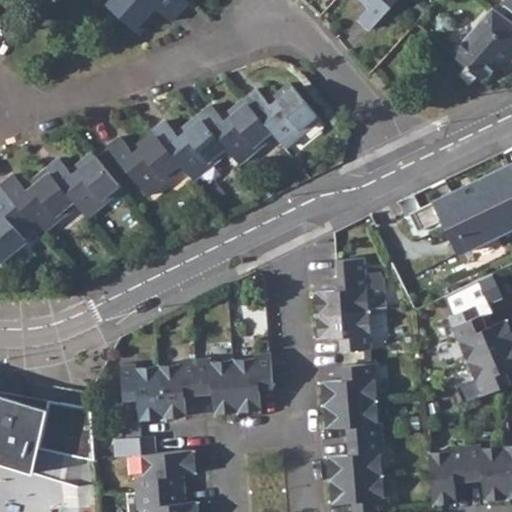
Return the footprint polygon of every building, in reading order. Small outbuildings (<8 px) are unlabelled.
[(187,0),(110,0),(108,3),(137,31),(158,9),(170,20),(187,0)] [(395,0),(361,0),(369,7),(360,17),(372,27),(395,0)] [(511,0),(507,0),(503,6),(511,12),(511,0)] [(511,59),(511,20),(494,7),(452,53),(480,79),(489,75),(501,61),(506,66),(511,59)] [(459,75),(470,85),(476,78),(465,68),(459,75)] [(255,89),(242,98),(273,136),(283,148),(318,121),(288,83),(265,101),(255,89)] [(209,105),(198,115),(227,151),(237,164),(273,136),(242,98),(219,117),(209,105)] [(163,121),(151,131),(181,168),(191,179),(227,151),(198,115),(173,134),(163,121)] [(145,195),(181,168),(151,131),(129,150),(119,136),(106,147),(145,195)] [(59,158),(46,168),(76,204),(86,217),(121,189),(91,153),(69,170),(59,158)] [(460,253),(511,228),(511,171),(509,166),(409,214),(417,232),(438,222),(442,229),(447,226),(460,253)] [(12,174),(0,183),(0,184),(33,225),(39,232),(76,204),(46,168),(23,186),(12,174)] [(19,236),(33,225),(0,184),(0,257),(22,241),(19,236)] [(315,293),(317,316),(369,312),(388,310),(385,280),(382,275),(368,275),(366,260),(338,261),(339,277),(335,277),(336,292),(315,293)] [(339,338),(340,352),(372,350),(369,312),(317,316),(319,341),(339,338)] [(456,327),(470,360),(511,343),(511,325),(509,318),(490,326),(485,315),(456,327)] [(511,343),(470,360),(485,395),(496,390),(511,383),(511,377),(509,371),(511,369),(511,343)] [(231,359),(235,411),(258,408),(256,389),(271,388),(268,352),(253,353),(253,357),(231,359)] [(212,393),(213,413),(227,411),(235,411),(231,359),(209,360),(209,356),(195,357),(198,394),(212,393)] [(157,366),(162,417),(170,417),(184,415),(183,395),(198,394),(195,357),(179,359),(179,364),(157,366)] [(136,400),(138,419),(162,417),(157,366),(133,368),(133,363),(119,364),(122,401),(136,400)] [(322,382),(324,405),(375,401),(373,379),(378,379),(377,365),(342,367),(342,381),(322,382)] [(0,390),(0,393),(60,411),(62,402),(0,390)] [(0,455),(50,462),(47,476),(64,482),(69,454),(95,460),(91,407),(62,402),(60,411),(0,393),(0,455)] [(345,427),(347,442),(382,439),(381,425),(377,425),(375,401),(324,405),(325,428),(345,427)] [(328,458),(330,481),(381,477),(379,456),(384,455),(382,439),(347,442),(348,457),(328,458)] [(479,482),(482,501),(504,500),(500,449),(477,451),(477,447),(463,448),(466,483),(479,482)] [(426,454),(430,506),(453,504),(452,484),(466,483),(463,448),(448,449),(448,453),(426,454)] [(511,448),(500,449),(504,500),(511,499),(511,448)] [(130,478),(131,493),(181,489),(180,475),(191,475),(189,451),(137,454),(139,477),(130,478)] [(351,502),(351,511),(386,511),(386,498),(382,498),(381,477),(330,481),(331,504),(351,502)] [(193,511),(193,504),(182,504),(181,489),(131,493),(123,493),(124,511),(193,511)]
